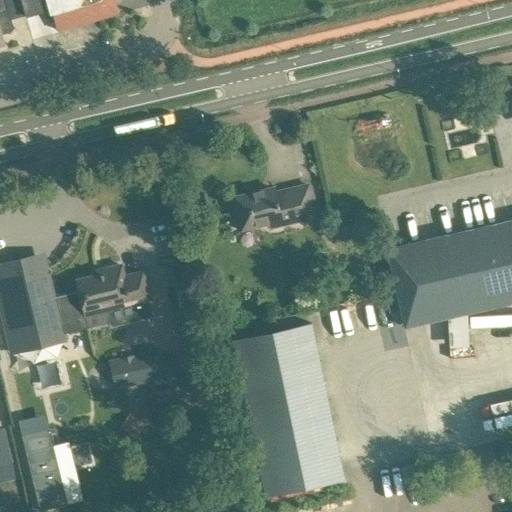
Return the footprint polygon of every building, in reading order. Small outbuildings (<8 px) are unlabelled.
[(0,0),(0,45),(4,44),(1,34),(8,32),(13,26),(11,19),(26,15),(22,0),(0,0)] [(46,0),(50,14),(53,14),(57,30),(97,19),(118,14),(114,0),(46,0)] [(399,134),(379,139),(379,137),(368,140),(368,142),(349,146),(352,162),(347,163),(350,177),(356,176),(356,179),(367,177),(369,184),(398,177),(397,170),(407,167),(407,166),(417,164),(423,190),(448,184),(439,147),(414,153),(414,155),(405,157),(399,134)] [(231,199),(235,219),(238,230),(269,223),(270,228),(314,218),(307,186),(274,194),(273,189),(231,199)] [(511,219),(387,249),(405,327),(511,302),(511,219)] [(0,304),(8,335),(85,317),(79,291),(54,297),(48,275),(46,270),(43,265),(38,261),(33,259),(28,258),(22,259),(0,264),(0,304)] [(77,280),(79,289),(79,291),(85,317),(88,327),(110,321),(107,312),(109,311),(108,310),(151,299),(144,272),(124,277),(121,265),(103,269),(104,274),(77,280)] [(321,286),(324,302),(349,296),(345,280),(321,286)] [(311,322),(234,338),(265,496),(344,479),(311,322)] [(109,360),(115,390),(130,387),(184,376),(180,359),(179,354),(158,358),(157,350),(109,360)] [(0,480),(15,477),(2,427),(0,427),(0,480)] [(50,428),(22,435),(40,510),(68,503),(50,428)]
